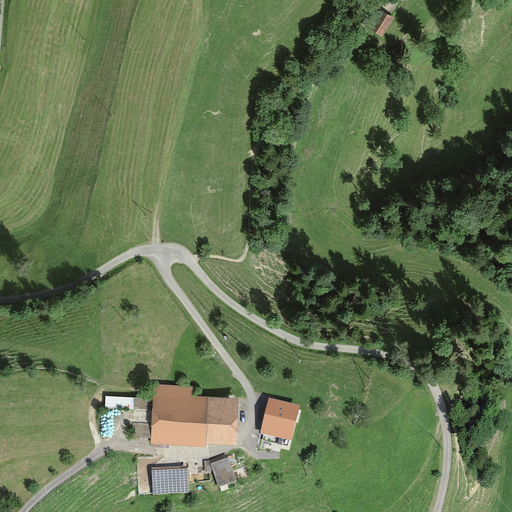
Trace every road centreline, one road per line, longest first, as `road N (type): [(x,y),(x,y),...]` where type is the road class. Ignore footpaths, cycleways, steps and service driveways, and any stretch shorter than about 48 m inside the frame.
road 1 (track): [(23,511),(107,447),(210,453),(235,443),(250,422),(253,404),(242,377),(173,286),(156,249)]
road 2 (track): [(156,249),(188,259),(228,301),(272,328),(390,355),(427,372),(447,439),(436,511)]
road 3 (track): [(156,249),(75,284),(0,299)]
